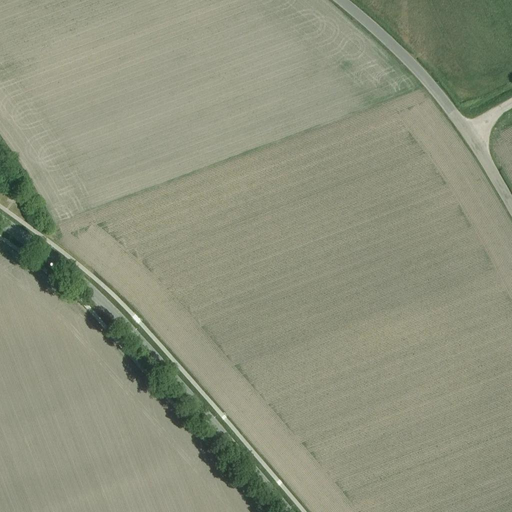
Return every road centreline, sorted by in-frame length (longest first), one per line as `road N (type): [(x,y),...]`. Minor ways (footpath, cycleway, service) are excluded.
road 1 (tertiary): [(289,511),(98,297),(0,219)]
road 2 (tertiary): [(511,205),(424,78),(340,0)]
